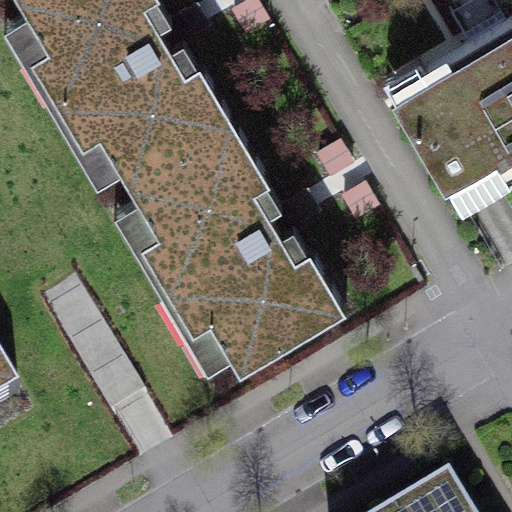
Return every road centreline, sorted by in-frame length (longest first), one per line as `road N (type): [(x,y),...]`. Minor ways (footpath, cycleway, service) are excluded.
road 1 (residential): [(295,0),(490,334)]
road 2 (residential): [(191,511),(490,334)]
